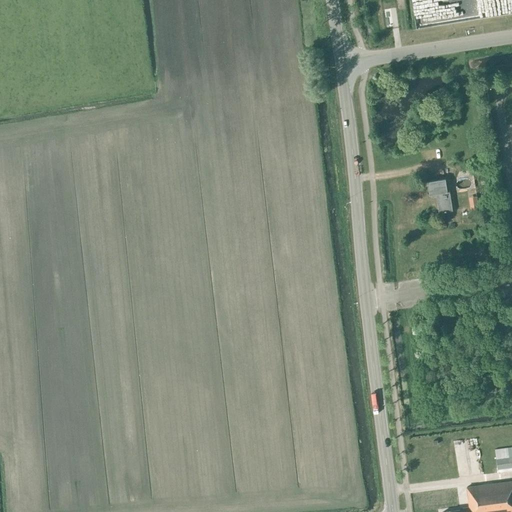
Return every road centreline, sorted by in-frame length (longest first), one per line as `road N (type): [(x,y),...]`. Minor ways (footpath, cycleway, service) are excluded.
road 1 (tertiary): [(391,511),(340,64)]
road 2 (unclassified): [(340,64),(511,35)]
